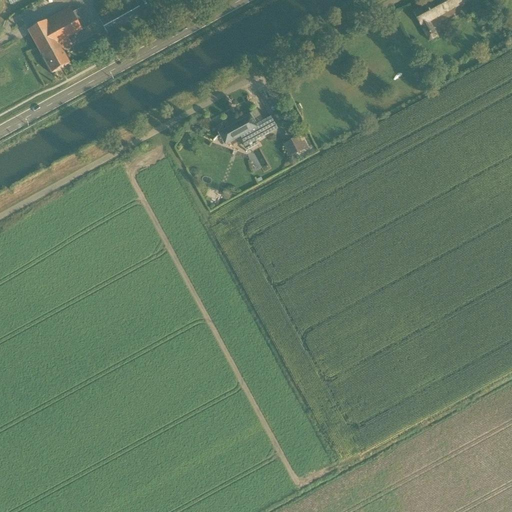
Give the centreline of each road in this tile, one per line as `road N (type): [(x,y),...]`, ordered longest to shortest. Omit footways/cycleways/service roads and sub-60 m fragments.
road 1 (unclassified): [(0,216),(395,0)]
road 2 (primary): [(0,131),(243,0)]
